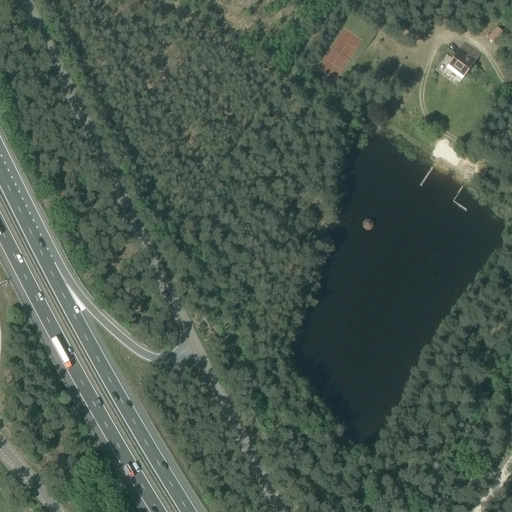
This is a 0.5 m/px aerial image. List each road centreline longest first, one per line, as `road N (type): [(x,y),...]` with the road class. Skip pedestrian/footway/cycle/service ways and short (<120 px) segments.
road 1 (tertiary): [(196,354),(24,0)]
road 2 (motorway): [(0,226),(158,511)]
road 3 (motorway): [(188,511),(47,264)]
road 4 (motorway): [(196,354),(143,354),(47,264)]
road 5 (tertiary): [(281,511),(196,354)]
